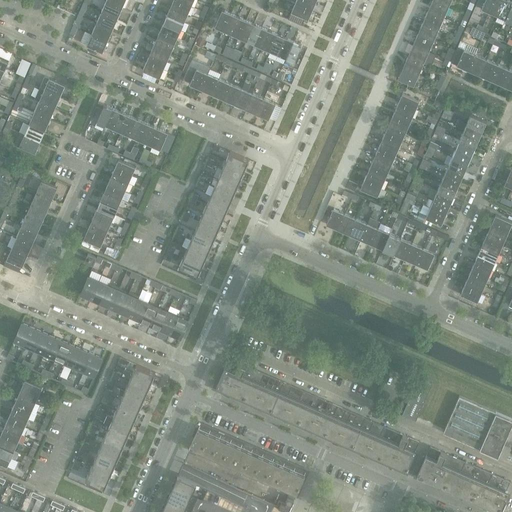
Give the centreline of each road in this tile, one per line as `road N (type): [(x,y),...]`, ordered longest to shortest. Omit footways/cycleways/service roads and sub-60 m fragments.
road 1 (residential): [(452,511),(189,393)]
road 2 (residential): [(335,184),(416,0)]
road 3 (residential): [(427,309),(511,135)]
road 4 (residential): [(291,156),(114,79)]
road 5 (unclassified): [(427,309),(256,235)]
road 6 (residential): [(30,302),(196,375)]
road 7 (residential): [(291,156),(360,0)]
road 8 (unclassified): [(196,375),(256,235)]
road 9 (residential): [(30,302),(88,170)]
road 10 (unclassified): [(137,511),(189,393)]
road 11 (residential): [(114,79),(0,29)]
